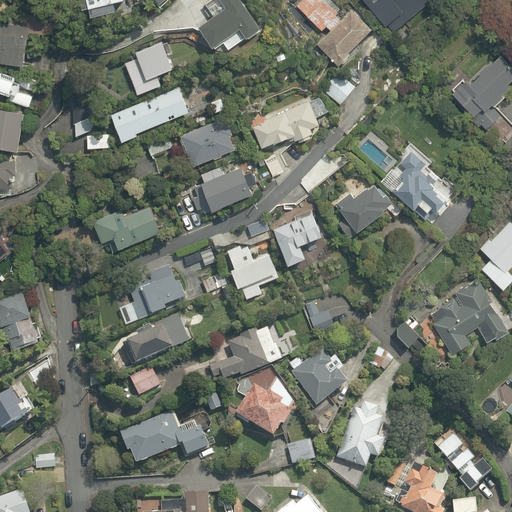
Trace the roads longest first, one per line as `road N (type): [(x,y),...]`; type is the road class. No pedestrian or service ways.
road 1 (residential): [(80,511),(58,245),(73,224),(109,203),(114,185),(102,168),(56,165),(35,142),(63,73)]
road 2 (residential): [(511,467),(377,329)]
